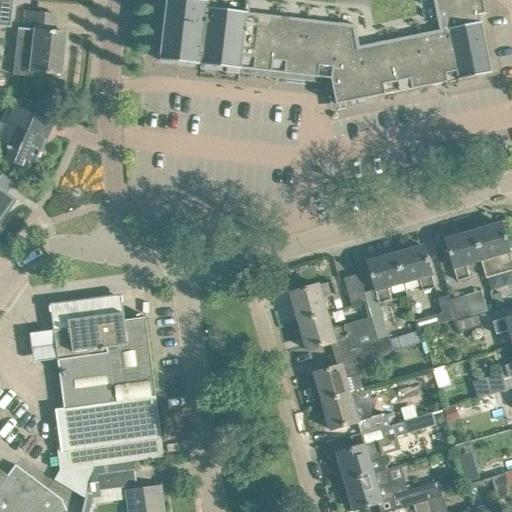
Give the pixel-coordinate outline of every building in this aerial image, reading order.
[(447,81),(458,79),(458,80),(491,73),(483,30),(481,22),(480,22),(478,15),(485,13),(482,0),(166,0),(159,60),(200,65),(201,65),(241,70),(241,68),(331,79),(334,95),(335,94),(337,104),(345,102),(346,103),(368,98),(447,82),(447,81)] [(12,74),(31,76),(32,70),(47,72),(47,73),(51,74),(51,73),(62,74),(67,33),(55,32),(56,15),(25,11),(24,29),(18,28),(16,38),(12,74)] [(11,126),(3,144),(8,146),(7,149),(10,151),(6,160),(22,167),(25,159),(35,163),(38,157),(40,157),(42,153),(40,152),(45,141),(47,141),(55,122),(11,103),(2,123),(11,126)] [(0,226),(3,221),(2,220),(17,200),(0,187),(0,178),(2,175),(0,173),(0,226)] [(235,225),(232,224),(231,235),(244,236),(244,231),(245,226),(235,225)] [(502,224),(474,232),(481,259),(486,278),(511,270),(511,260),(509,251),(510,251),(502,224)] [(481,259),(474,232),(445,240),(453,267),(457,281),(470,278),(466,264),(481,259)] [(395,255),(403,282),(419,277),(423,291),(435,288),(430,273),(432,273),(424,246),(395,255)] [(403,282),(395,255),(367,263),(375,290),(364,293),(367,301),(371,316),(378,341),(389,338),(379,304),(392,300),(388,286),(403,282)] [(352,306),(367,301),(364,293),(359,273),(344,278),(352,306)] [(291,293),(299,321),(327,313),(322,298),(336,294),(332,281),(291,293)] [(501,293),(493,295),(497,307),(504,305),(501,293)] [(121,294),(50,303),(52,317),(54,330),(124,321),(123,308),(121,294)] [(415,321),(417,330),(455,319),(448,295),(438,298),(442,312),(415,321)] [(456,320),(471,316),(465,296),(451,300),(456,320)] [(365,318),(345,324),(331,328),(327,313),(299,321),(307,350),(334,342),(334,341),(348,337),(352,349),(357,347),(378,341),(371,316),(365,318)] [(508,331),(511,344),(511,315),(493,322),(496,334),(508,331)] [(58,450),(60,469),(55,479),(87,498),(96,465),(133,460),(164,456),(145,318),(124,321),(54,330),(64,409),(56,410),(62,450),(58,450)] [(378,341),(357,347),(362,362),(393,352),(392,349),(389,338),(378,341)] [(314,373),(322,401),(351,393),(362,390),(354,362),(342,365),(314,373)] [(511,362),(498,367),(500,374),(473,381),(478,398),(506,390),(503,380),(511,377),(511,362)] [(433,369),(438,388),(450,384),(444,366),(433,369)] [(355,408),(351,393),(322,401),(331,430),(357,422),(361,434),(395,424),(391,410),(383,413),(380,400),(355,408)] [(447,421),(459,418),(456,405),(443,409),(447,421)] [(434,421),(440,424),(446,422),(443,411),(432,415),(434,421)] [(403,422),(395,424),(381,428),(385,440),(426,427),(422,415),(403,421),(403,422)] [(337,453),(345,481),(386,470),(385,466),(388,464),(389,460),(389,457),(386,454),(383,453),(382,454),(378,442),(365,446),(364,445),(337,453)] [(136,485),(133,460),(96,465),(87,498),(83,511),(92,511),(94,508),(95,508),(93,491),(136,485)] [(65,511),(66,511),(61,499),(15,465),(8,475),(0,469),(0,511),(65,511)] [(463,471),(467,482),(479,479),(476,467),(463,471)] [(394,510),(413,504),(427,500),(442,496),(439,484),(437,481),(402,492),(401,487),(395,482),(390,484),(386,470),(345,481),(354,510),(381,502),(381,501),(391,498),(394,510)] [(509,484),(505,474),(491,478),(497,500),(511,495),(509,484)] [(126,491),(129,511),(164,511),(161,486),(126,491)] [(446,511),(442,496),(427,500),(431,511),(474,511),(473,508),(459,511),(446,511)] [(415,511),(431,511),(427,500),(413,504),(415,511)]
